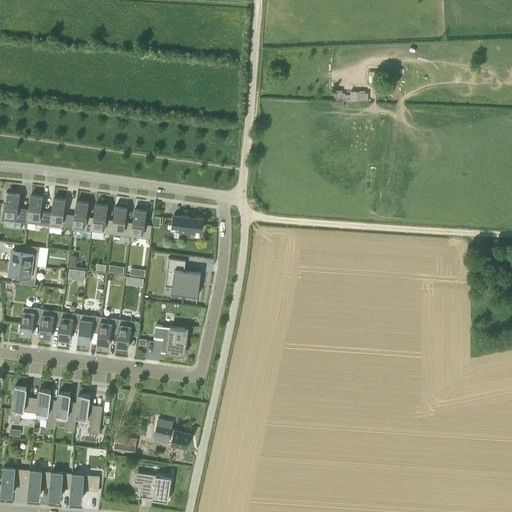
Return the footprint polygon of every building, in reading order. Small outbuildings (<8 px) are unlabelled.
[(369,83),(381,83),(382,72),(369,71),(369,83)] [(334,87),(334,98),(345,99),(346,87),(334,87)] [(354,89),(353,99),(365,100),(365,89),(354,89)] [(7,201),(4,219),(19,221),(27,222),(29,208),(18,206),(20,194),(17,194),(6,192),(5,201),(7,201)] [(29,208),(27,222),(50,225),(52,211),(41,210),(43,197),(31,195),(29,208)] [(52,211),(50,225),(73,228),(75,214),(64,213),(66,200),(53,198),(52,211)] [(75,214),(73,228),(92,231),(94,217),(87,216),(88,203),(76,201),(75,214)] [(94,217),(92,231),(111,233),(113,219),(106,218),(108,205),(96,204),(94,217)] [(113,219),(111,233),(131,236),(133,222),(125,221),(127,208),(115,206),(113,219)] [(133,222),(131,236),(150,239),(152,224),(145,223),(146,211),(134,209),(133,222)] [(174,214),(172,226),(180,227),(179,232),(195,234),(195,229),(202,230),(203,218),(174,214)] [(10,254),(9,262),(37,265),(40,246),(26,244),(25,252),(12,250),(11,254),(10,254)] [(168,257),(167,271),(174,272),(172,286),(171,292),(182,293),(184,294),(198,296),(200,282),(201,272),(184,270),(186,260),(168,257)] [(9,262),(8,269),(9,269),(9,273),(22,275),(21,283),(35,284),(37,265),(9,262)] [(111,263),(110,270),(124,272),(125,266),(111,263)] [(127,283),(145,284),(146,268),(132,266),(131,275),(128,275),(127,283)] [(71,267),(69,276),(85,278),(87,269),(71,267)] [(20,323),(19,331),(20,331),(20,333),(32,335),(34,322),(41,323),(43,308),(23,306),(21,323),(20,323)] [(41,323),(39,335),(51,337),(53,324),(60,325),(62,311),(43,308),(41,323)] [(60,325),(58,338),(70,340),(72,327),(79,328),(81,314),(62,311),(60,325)] [(79,328),(78,341),(90,342),(92,329),(99,330),(101,316),(81,314),(79,328)] [(99,330),(97,343),(109,345),(111,332),(118,333),(120,319),(101,316),(99,330)] [(118,333),(116,346),(128,347),(130,334),(138,335),(140,321),(120,319),(118,333)] [(160,325),(159,338),(163,339),(167,339),(165,352),(172,353),(185,354),(188,329),(160,325)] [(15,385),(10,422),(20,423),(21,416),(31,417),(31,412),(36,412),(38,400),(27,399),(28,397),(25,396),(26,387),(15,385)] [(36,412),(36,418),(47,419),(46,426),(55,428),(55,425),(57,415),(56,415),(58,400),(50,399),(51,390),(40,388),(38,400),(36,412)] [(58,400),(56,415),(57,415),(67,416),(65,429),(75,430),(76,417),(75,417),(77,403),(69,402),(70,392),(59,391),(58,400)] [(77,403),(75,417),(76,417),(91,419),(90,432),(99,433),(103,405),(102,405),(102,408),(91,407),(91,405),(89,404),(90,395),(78,393),(77,403)] [(157,419),(154,432),(169,436),(170,435),(172,435),(171,442),(187,446),(190,432),(171,428),(172,423),(157,419)] [(114,447),(136,450),(138,435),(116,432),(114,447)] [(3,467),(1,491),(11,492),(14,492),(14,487),(14,483),(29,485),(30,469),(3,467)] [(29,485),(28,494),(31,494),(40,495),(41,486),(50,486),(50,478),(51,471),(31,469),(30,469),(29,485)] [(50,486),(49,495),(61,496),(62,487),(71,488),(72,473),(51,471),(50,478),(50,486)] [(141,482),(139,496),(168,500),(172,476),(171,476),(156,474),(143,472),(142,482),(141,482)] [(71,488),(70,497),(82,498),(83,489),(99,491),(100,475),(72,473),(71,488)]
